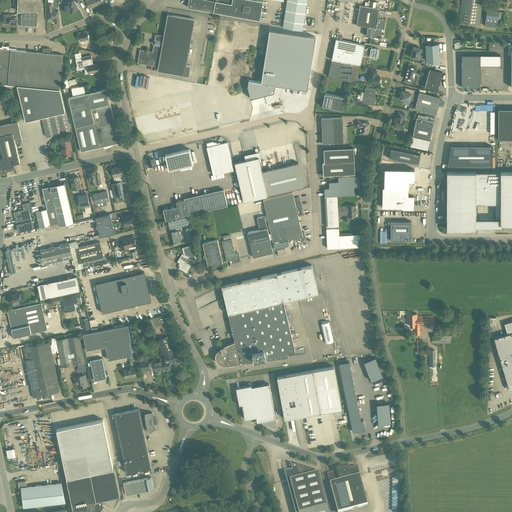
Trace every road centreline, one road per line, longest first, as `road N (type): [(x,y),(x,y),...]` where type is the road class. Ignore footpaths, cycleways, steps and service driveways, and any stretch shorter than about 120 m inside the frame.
road 1 (unclassified): [(403,442),(401,395),(379,318),(370,213),(375,151),(403,39)]
road 2 (unclassified): [(309,117),(317,252),(167,286)]
road 3 (residential): [(511,240),(432,240),(436,160),(451,98)]
road 4 (secondary): [(0,415),(128,389),(179,407)]
road 5 (unclassified): [(136,152),(283,116),(309,117)]
road 6 (secondary): [(255,435),(325,458),(403,442)]
road 7 (unclassified): [(0,37),(43,38),(98,17),(131,33)]
road 8 (unclassified): [(167,286),(136,152)]
road 9 (unclassified): [(2,182),(136,152)]
road 10 (unclassified): [(136,152),(121,79),(131,33)]
road 11 (unclassified): [(199,398),(203,369),(167,286)]
